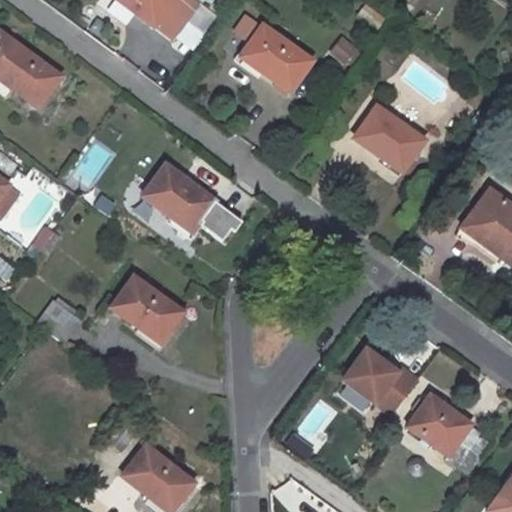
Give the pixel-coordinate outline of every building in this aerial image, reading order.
[(172,0),(114,0),(153,28),(172,0)] [(200,2),(168,43),(187,57),(218,16),(200,2)] [(261,28),(239,59),(289,94),(311,63),(261,28)] [(0,35),(0,81),(37,108),(60,78),(0,35)] [(349,66),(358,47),(336,38),(328,56),(349,66)] [(375,108),(353,140),(400,173),(423,141),(375,108)] [(164,167),(141,199),(190,234),(213,203),(164,167)] [(0,221),(0,222),(19,196),(0,182),(0,221)] [(511,210),(488,193),(460,231),(511,268),(511,210)] [(93,207),(107,217),(114,207),(100,196),(93,207)] [(39,252),(52,233),(45,228),(32,246),(39,252)] [(52,233),(39,252),(45,256),(59,239),(52,233)] [(0,234),(0,255),(16,268),(26,255),(0,234)] [(0,277),(6,281),(14,267),(0,259),(0,277)] [(110,309),(159,345),(181,314),(132,278),(110,309)] [(36,325),(44,331),(63,345),(80,322),(52,302),(36,325)] [(395,374),(364,352),(341,383),(373,406),(374,405),(390,417),(415,382),(399,370),(395,374)] [(470,427),(429,397),(406,429),(447,459),(470,427)] [(123,421),(106,443),(120,454),(136,432),(123,421)] [(170,511),(191,485),(144,448),(121,478),(165,511),(170,511)] [(511,511),(511,467),(483,507),(489,511),(511,511)]
